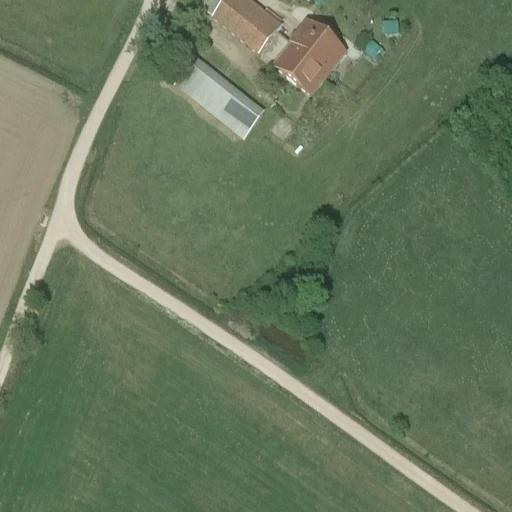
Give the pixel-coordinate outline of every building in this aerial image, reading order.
[(210,23),(243,49),(257,31),(223,4),(226,0),(204,0),(197,9),(212,21),(210,23)] [(257,31),(243,49),(257,60),(281,29),(245,0),(226,0),(223,4),(257,31)] [(306,23),(289,44),(329,75),(345,54),(306,23)] [(329,75),(289,44),(288,44),(290,46),(272,69),(309,99),(329,75)] [(173,89),(242,143),(264,114),(195,60),(173,89)]
